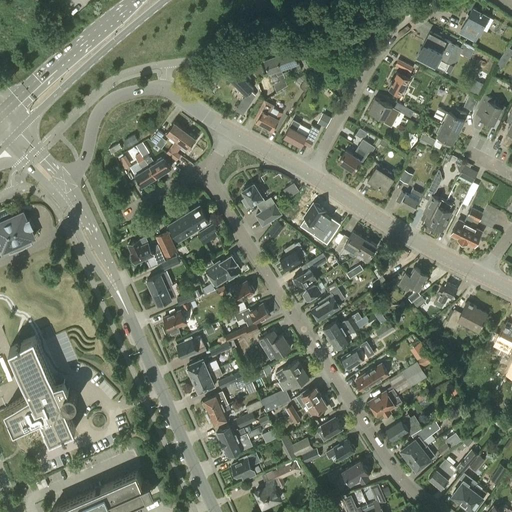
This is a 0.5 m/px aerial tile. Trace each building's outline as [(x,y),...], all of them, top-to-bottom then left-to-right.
[(460,32),(475,40),(488,15),(473,7),(460,32)] [(463,41),(460,47),(448,41),(434,33),(433,34),(430,32),(425,43),(423,42),(416,56),(435,66),(437,66),(440,59),(449,64),(456,61),(460,53),(470,58),(475,48),(463,41)] [(496,64),(502,68),(511,53),(511,49),(508,46),(496,64)] [(294,49),(276,55),(281,68),(281,69),(282,69),(288,67),(289,70),(283,72),(285,79),(291,76),(290,73),(301,69),(294,49)] [(286,83),(283,73),(282,69),(281,69),(281,68),(276,54),(263,58),(268,73),(276,70),(277,74),(278,74),(279,80),(273,83),(276,92),(287,85),(286,83)] [(307,57),(301,60),(303,62),(307,70),(312,67),(308,60),(307,57)] [(397,71),(388,88),(401,94),(410,78),(407,76),(409,72),(410,72),(413,66),(398,58),(395,64),(401,68),(399,73),(397,71)] [(243,114),(256,95),(254,93),(251,90),(254,87),(244,77),(248,73),(241,67),(230,78),(236,84),(246,94),(236,110),(243,114)] [(311,80),(305,73),(299,77),(303,81),(299,86),(304,92),(311,80)] [(491,75),(482,92),(485,94),(476,113),(482,115),(481,117),(493,123),(501,107),(490,101),(491,97),(489,96),(498,78),(491,75)] [(476,100),(474,99),(476,96),(470,93),(463,106),(472,110),(476,100)] [(392,106),(375,96),(368,109),(385,119),(383,122),(388,124),(390,125),(396,114),(397,114),(399,111),(405,114),(405,113),(408,115),(411,110),(397,102),(394,108),(391,107),(392,106)] [(274,106),(264,100),(255,118),(257,119),(256,121),(273,130),(283,112),(277,109),(274,115),(270,113),(274,106)] [(449,111),(443,123),(458,131),(464,119),(463,118),(466,112),(458,108),(455,114),(449,111)] [(326,127),(331,117),(323,112),(317,122),(326,127)] [(283,136),(301,145),(302,143),(310,147),(319,129),(312,125),(307,135),(297,129),(301,123),(293,118),(283,136)] [(174,121),(166,132),(176,139),(184,129),(174,121)] [(443,123),(437,135),(440,136),(438,140),(450,146),(458,131),(443,123)] [(359,127),(356,134),(364,137),(367,130),(359,127)] [(151,140),(156,144),(164,133),(158,129),(151,140)] [(166,152),(177,159),(180,154),(174,150),(180,142),(188,148),(196,138),(184,129),(176,139),(166,152)] [(370,141),(374,135),(368,131),(364,137),(370,141)] [(419,141),(426,145),(427,142),(433,145),(436,139),(423,133),(420,138),(420,139),(419,141)] [(138,139),(135,134),(125,139),(128,145),(138,139)] [(374,144),(377,146),(382,139),(378,137),(374,144)] [(338,161),(353,171),(361,160),(363,161),(369,151),(371,153),(375,147),(363,139),(359,144),(353,154),(346,149),(338,161)] [(382,139),(380,143),(387,148),(389,144),(382,139)] [(116,144),(112,146),(109,148),(111,153),(122,147),(119,142),(116,144)] [(156,177),(143,155),(142,154),(137,146),(135,147),(139,153),(135,156),(138,161),(130,166),(142,185),(156,177)] [(154,163),(147,151),(142,154),(143,155),(156,177),(171,167),(164,156),(154,163)] [(125,154),(119,158),(121,162),(128,158),(125,154)] [(465,164),(459,175),(472,182),(478,171),(465,164)] [(394,177),(376,166),(368,178),(367,177),(363,182),(371,187),(373,183),(385,191),(394,177)] [(440,170),(439,169),(429,188),(436,191),(442,178),(440,170)] [(412,174),(404,170),(399,179),(407,184),(412,174)] [(263,196),(254,182),(249,185),(247,185),(244,186),(244,188),(242,189),(247,196),(243,199),(247,206),(251,203),(252,203),(256,201),(262,210),(256,214),(263,225),(281,213),(274,203),(271,197),(265,201),(262,197),(263,196)] [(294,182),(283,189),(289,197),(299,190),(294,182)] [(408,194),(401,190),(396,200),(413,209),(422,192),(412,187),(408,194)] [(472,195),(474,194),(468,191),(462,202),(468,205),(472,195)] [(427,222),(428,224),(433,226),(446,201),(431,194),(423,211),(420,217),(425,220),(425,221),(427,222)] [(451,204),(446,201),(433,226),(438,229),(440,228),(442,229),(443,226),(445,228),(450,218),(449,217),(452,211),(449,209),(451,204)] [(304,223),(310,227),(314,229),(321,219),(319,217),(325,209),(320,206),(320,204),(317,202),(315,203),(314,202),(304,216),(307,218),(304,223)] [(192,207),(193,208),(188,211),(187,211),(197,227),(199,230),(204,226),(202,223),(206,221),(210,219),(200,203),(198,204),(198,203),(192,207)] [(458,237),(462,240),(477,210),(472,207),(469,213),(468,212),(463,221),(459,219),(451,234),(453,235),(454,236),(456,238),(458,237)] [(473,218),(478,220),(492,227),(497,216),(484,210),(482,213),(477,210),(473,218)] [(31,228),(33,227),(29,217),(27,218),(23,211),(13,215),(13,212),(6,213),(0,217),(0,218),(2,220),(0,221),(0,246),(1,246),(3,250),(7,248),(10,254),(32,243),(30,238),(34,236),(31,228)] [(169,222),(179,238),(197,227),(187,211),(188,211),(176,218),(175,218),(170,221),(171,221),(169,222)] [(284,225),(278,220),(269,231),(275,236),(284,225)] [(471,222),(462,240),(463,240),(474,245),(482,231),(475,227),(477,225),(471,222)] [(204,238),(215,231),(217,230),(213,224),(200,232),(204,238)] [(340,251),(344,245),(356,252),(365,237),(353,229),(349,236),(344,233),(334,248),(340,251)] [(165,256),(166,260),(168,259),(167,255),(176,251),(171,240),(167,231),(156,236),(160,246),(165,256)] [(158,243),(150,247),(145,236),(128,244),(132,252),(132,253),(130,256),(132,260),(135,260),(136,261),(153,253),(158,263),(161,262),(166,260),(158,243)] [(368,259),(377,244),(365,237),(356,252),(368,259)] [(294,242),(284,248),(287,253),(280,257),(287,268),(302,259),(300,256),(305,253),(301,247),(298,242),(295,244),(294,242)] [(168,259),(166,260),(161,262),(165,270),(180,262),(179,260),(182,259),(179,255),(177,256),(177,254),(168,259)] [(206,268),(216,284),(241,269),(236,262),(237,262),(232,254),(228,257),(221,261),(220,260),(206,268)] [(293,278),(300,289),(314,280),(318,278),(312,270),(324,262),(318,254),(306,262),(310,267),(307,269),(293,278)] [(363,269),(360,264),(351,269),(354,274),(363,269)] [(387,272),(382,265),(373,270),(378,277),(372,282),(375,287),(386,280),(382,275),(387,272)] [(398,284),(409,290),(412,285),(419,289),(428,274),(415,267),(410,275),(405,272),(398,284)] [(153,292),(172,283),(166,270),(147,279),(153,292)] [(233,286),(234,288),(230,290),(235,297),(238,295),(242,301),(249,296),(248,295),(254,291),(247,280),(240,284),(239,282),(233,286)] [(321,291),(314,280),(300,289),(307,300),(321,291)] [(212,282),(203,286),(205,292),(214,288),(212,282)] [(328,291),(330,290),(337,286),(335,282),(326,287),(328,291)] [(452,297),(457,287),(447,282),(444,287),(441,286),(436,298),(445,302),(448,295),(452,297)] [(177,295),(175,290),(172,283),(153,292),(158,304),(177,295)] [(224,283),(217,286),(220,293),(227,290),(224,283)] [(334,310),(330,305),(337,301),(337,302),(345,297),(337,286),(330,290),(333,295),(326,299),(325,298),(319,301),(320,303),(312,308),(315,313),(314,313),(317,319),(319,318),(319,319),(334,310)] [(188,300),(194,297),(194,296),(200,294),(197,287),(192,289),(176,296),(179,303),(182,302),(182,303),(188,300)] [(420,295),(416,290),(408,297),(411,301),(413,300),(420,295)] [(413,300),(417,305),(425,299),(421,294),(420,295),(413,300)] [(191,308),(189,304),(188,300),(182,303),(185,310),(191,308)] [(446,325),(456,331),(461,321),(478,330),(487,313),(475,307),(476,305),(467,301),(461,312),(455,309),(446,325)] [(248,333),(260,328),(257,322),(269,314),(263,303),(250,310),(248,307),(235,314),(239,321),(243,318),(245,322),(247,322),(248,325),(225,335),(228,341),(248,332),(248,333)] [(240,311),(236,304),(227,308),(230,315),(240,311)] [(186,321),(180,309),(164,316),(166,321),(165,323),(166,326),(170,328),(172,333),(180,329),(178,325),(186,321)] [(379,309),(374,313),(381,323),(386,319),(379,309)] [(323,327),(330,338),(363,317),(359,311),(340,323),(337,318),(323,327)] [(367,323),(363,317),(330,338),(336,348),(350,339),(347,335),(367,323)] [(201,328),(204,335),(219,327),(216,321),(201,328)] [(504,323),(503,322),(498,332),(493,330),(487,340),(499,346),(503,339),(511,343),(511,340),(511,326),(509,325),(509,324),(506,322),(504,323)] [(376,329),(380,336),(387,331),(383,325),(376,329)] [(269,343),(277,355),(288,348),(291,346),(288,342),(283,333),(278,336),(274,329),(259,339),(264,346),(269,343)] [(183,356),(197,350),(195,344),(202,341),(199,333),(191,337),(191,335),(185,338),(186,339),(177,343),(179,349),(178,349),(181,356),(182,355),(183,356)] [(30,392),(5,408),(10,419),(15,429),(41,417),(51,439),(63,434),(65,438),(68,439),(69,437),(67,432),(70,431),(76,428),(66,406),(73,403),(76,400),(77,397),(76,395),(75,392),(72,391),(70,390),(65,379),(55,381),(53,375),(37,340),(35,335),(23,340),(20,336),(18,336),(17,338),(18,342),(10,346),(30,392)] [(374,352),(366,340),(342,356),(349,367),(374,352)] [(227,349),(224,342),(210,348),(213,355),(227,349)] [(511,344),(510,343),(500,364),(506,367),(511,353),(511,344)] [(415,355),(418,359),(427,352),(425,348),(415,355)] [(436,358),(431,351),(417,361),(401,370),(411,385),(427,376),(421,366),(426,365),(436,358)] [(191,372),(193,378),(219,366),(216,359),(205,364),(203,358),(186,365),(189,372),(191,372)] [(278,382),(279,383),(304,367),(298,358),(282,367),(285,372),(279,376),(282,380),(278,382)] [(356,378),(363,389),(388,373),(381,362),(356,378)] [(223,374),(219,366),(193,378),(196,384),(195,385),(198,392),(215,384),(212,379),(223,374)] [(294,386),(309,376),(304,367),(279,383),(283,389),(294,386)] [(264,368),(249,375),(252,381),(266,374),(264,368)] [(221,387),(234,381),(231,374),(218,380),(221,387)] [(237,387),(252,381),(249,375),(234,381),(237,387)] [(446,384),(453,395),(460,391),(454,379),(446,384)] [(302,407),(307,404),(308,404),(321,395),(315,386),(310,389),(309,387),(295,395),(302,407)] [(385,390),(369,400),(380,418),(392,412),(390,408),(395,405),(394,404),(401,400),(393,386),(386,391),(385,390)] [(427,396),(425,392),(417,397),(419,400),(427,396)] [(204,406),(206,406),(208,412),(223,405),(230,402),(227,397),(221,399),(218,393),(203,399),(203,401),(203,402),(204,406)] [(275,393),(261,399),(263,405),(264,405),(278,399),(275,393)] [(321,408),(327,404),(321,395),(308,404),(314,415),(322,410),(321,408)] [(261,399),(246,406),(248,412),(263,405),(261,399)] [(278,399),(264,405),(266,411),(281,405),(278,399)] [(214,423),(228,417),(223,405),(208,412),(211,417),(210,419),(211,422),(213,422),(214,423)] [(291,405),(286,408),(291,415),(296,412),(291,405)] [(256,419),(252,410),(236,417),(240,426),(256,419)] [(296,412),(291,415),(295,422),(301,419),(296,412)] [(386,426),(394,438),(417,423),(411,413),(407,416),(406,415),(401,418),(400,417),(386,426)] [(270,421),(267,415),(259,419),(261,425),(270,421)] [(335,416),(316,427),(320,433),(324,430),(328,436),(342,428),(335,416)] [(412,434),(415,437),(407,443),(408,444),(401,448),(409,459),(423,448),(428,444),(424,439),(441,426),(436,419),(412,434)] [(220,437),(222,442),(258,426),(246,432),(243,427),(235,431),(231,424),(217,430),(217,431),(216,432),(219,437),(220,437)] [(248,436),(260,431),(258,426),(222,442),(225,449),(224,449),(227,455),(228,454),(228,455),(243,448),(252,444),(248,436)] [(273,428),(262,433),(266,441),(277,436),(273,428)] [(461,439),(455,432),(445,440),(446,441),(451,447),(461,439)] [(289,440),(285,433),(278,437),(282,444),(289,440)] [(313,448),(307,436),(291,444),(296,456),(313,448)] [(330,456),(337,452),(341,458),(354,450),(347,438),(327,451),(330,456)] [(457,447),(462,451),(466,446),(467,447),(472,441),(469,438),(457,447)] [(438,448),(443,454),(451,447),(446,441),(438,448)] [(321,455),(317,447),(302,454),(305,462),(321,455)] [(292,448),(286,452),(289,459),(296,455),(292,448)] [(427,453),(423,448),(409,459),(416,468),(423,463),(423,464),(431,459),(431,458),(435,455),(431,450),(427,453)] [(479,454),(473,449),(457,468),(462,473),(479,454)] [(256,451),(247,455),(247,454),(240,458),(241,460),(232,464),(235,469),(234,471),(235,473),(237,474),(238,476),(241,474),(243,480),(256,474),(251,463),(260,459),(256,451)] [(470,466),(476,470),(485,459),(479,454),(470,466)] [(437,468),(429,477),(441,487),(457,468),(456,467),(445,458),(437,468)] [(343,470),(341,467),(328,474),(332,481),(345,473),(350,482),(360,476),(362,480),(369,476),(367,472),(368,472),(360,459),(343,470)] [(286,465),(285,464),(272,470),(263,474),(268,484),(256,490),(263,505),(281,497),(274,482),(277,481),(276,480),(300,469),(296,460),(286,465)] [(490,478),(498,483),(508,468),(500,463),(490,478)] [(152,493),(147,482),(143,484),(137,470),(102,486),(99,482),(101,486),(53,507),(55,511),(109,511),(148,495),(152,493)] [(48,485),(45,478),(36,482),(39,489),(48,485)] [(457,498),(456,500),(461,504),(476,484),(473,488),(467,484),(468,482),(463,479),(452,494),(457,498)] [(473,510),(487,491),(476,484),(461,504),(467,508),(468,506),(473,510)] [(327,490),(330,497),(339,493),(337,486),(327,490)] [(388,486),(382,488),(385,496),(391,494),(388,486)] [(383,511),(380,503),(385,500),(380,489),(373,492),(377,500),(373,501),(376,509),(370,511),(383,511)] [(326,498),(320,500),(323,510),(330,508),(326,498)] [(370,511),(368,511),(362,511),(361,507),(356,509),(353,501),(346,504),(349,511),(370,511)]
